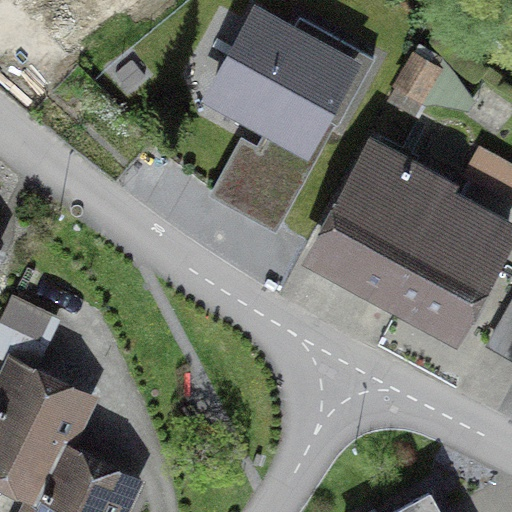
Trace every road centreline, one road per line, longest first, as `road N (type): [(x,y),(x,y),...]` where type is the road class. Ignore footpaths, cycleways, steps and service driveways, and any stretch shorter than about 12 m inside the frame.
road 1 (residential): [(348,367),(215,291),(0,127)]
road 2 (residential): [(511,454),(348,367)]
road 3 (residential): [(273,511),(348,367)]
